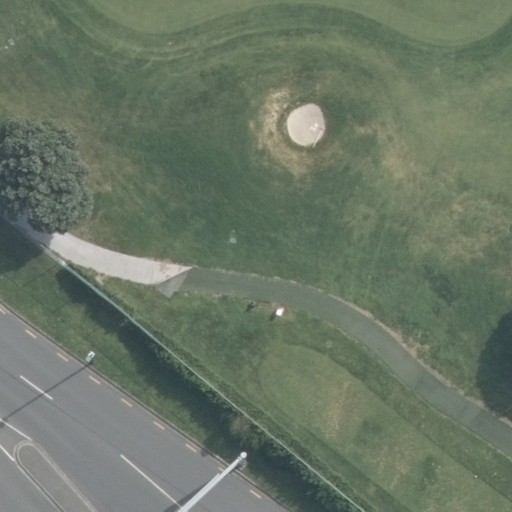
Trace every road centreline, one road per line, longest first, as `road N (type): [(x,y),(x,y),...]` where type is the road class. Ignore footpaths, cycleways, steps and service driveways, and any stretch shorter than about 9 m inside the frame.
road 1 (unclassified): [(121,420),(254,511)]
road 2 (unclassified): [(0,343),(121,420)]
road 3 (unclassified): [(121,420),(228,511)]
